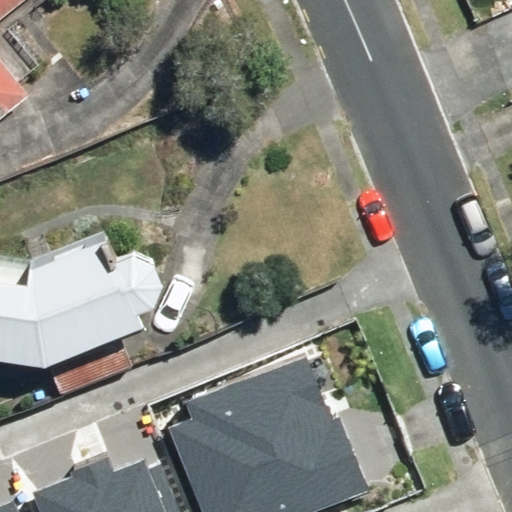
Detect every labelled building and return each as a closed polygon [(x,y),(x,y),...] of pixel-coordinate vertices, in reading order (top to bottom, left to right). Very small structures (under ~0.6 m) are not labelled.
[(0,0),(0,98),(14,88),(0,70),(0,17),(21,0),(0,0)] [(73,250),(16,271),(0,268),(0,362),(17,366),(104,332),(73,250)] [(195,423),(171,432),(201,511),(312,511),(367,491),(339,419),(333,421),(309,358),(188,404),(195,423)] [(72,477),(36,491),(43,511),(180,511),(159,457),(116,473),(110,458),(70,473),(72,477)] [(0,511),(23,511),(19,501),(0,508),(0,511)]
